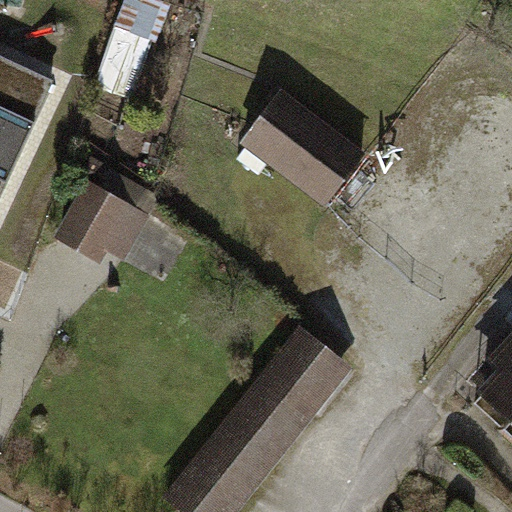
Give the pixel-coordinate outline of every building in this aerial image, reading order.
[(142,102),(171,11),(135,0),(133,0),(105,91),(142,102)] [(0,198),(56,79),(0,52),(0,198)] [(284,88),(239,142),(322,211),(367,157),(284,88)] [(157,196),(97,161),(53,235),(101,263),(110,247),(123,255),(157,196)] [(235,511),(342,372),(290,332),(170,490),(199,511),(235,511)]
